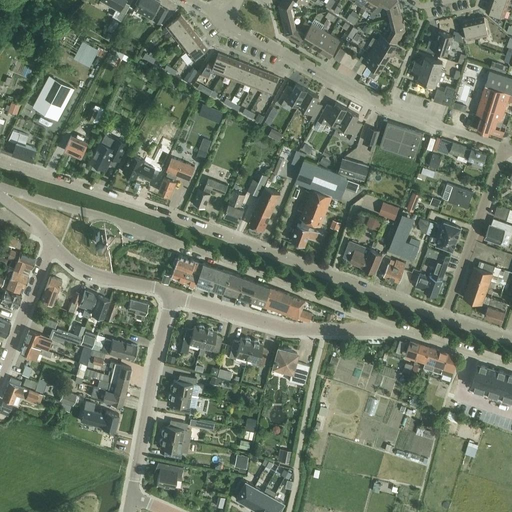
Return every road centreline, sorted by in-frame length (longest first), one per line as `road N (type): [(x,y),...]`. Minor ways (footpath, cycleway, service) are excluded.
road 1 (residential): [(442,318),(0,163)]
road 2 (residential): [(384,324),(0,185)]
road 3 (residential): [(225,22),(387,109),(505,148)]
road 4 (residential): [(384,324),(293,330),(170,297)]
road 5 (residential): [(130,497),(170,297)]
road 6 (residential): [(442,318),(505,148)]
road 7 (residential): [(0,379),(50,243)]
road 8 (residential): [(170,297),(89,274),(50,243)]
road 9 (residential): [(511,364),(384,324)]
